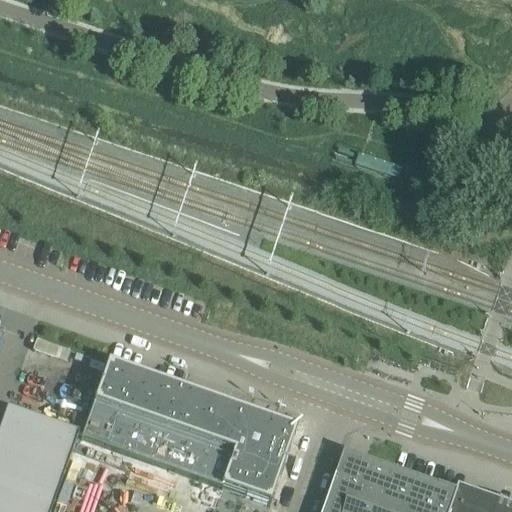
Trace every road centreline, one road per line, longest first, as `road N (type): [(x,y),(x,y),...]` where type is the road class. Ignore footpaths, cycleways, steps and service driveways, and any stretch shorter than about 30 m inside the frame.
road 1 (unclassified): [(502,119),(364,97),(265,93),(0,6)]
road 2 (unclassified): [(222,352),(0,274)]
road 3 (unclassified): [(477,442),(414,407),(343,383)]
road 4 (unclassified): [(336,403),(477,442)]
road 5 (unclassified): [(343,383),(274,358),(222,352)]
road 6 (unclassified): [(222,352),(336,403)]
